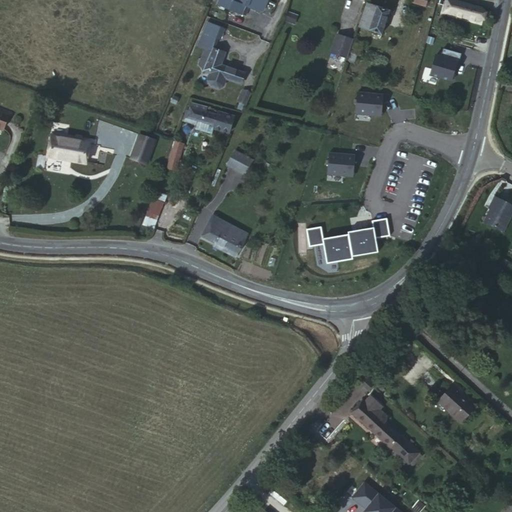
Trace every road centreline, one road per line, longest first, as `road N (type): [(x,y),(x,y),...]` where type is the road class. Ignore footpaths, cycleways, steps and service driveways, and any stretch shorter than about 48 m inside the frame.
road 1 (tertiary): [(357,305),(283,299),(151,251),(0,242)]
road 2 (unclassified): [(214,511),(347,352),(357,305)]
road 3 (tertiary): [(471,150),(442,225),(412,267),(357,305)]
road 4 (tertiary): [(503,6),(471,150)]
